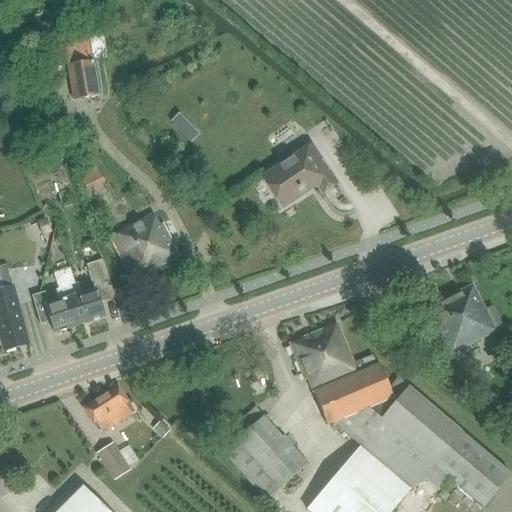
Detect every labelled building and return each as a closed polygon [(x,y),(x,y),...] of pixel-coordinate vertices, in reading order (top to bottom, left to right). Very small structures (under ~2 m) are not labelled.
[(94,62),(107,61),(102,37),(36,51),(42,72),(67,67),(73,102),(100,97),(94,62)] [(232,53),(226,59),(239,73),(245,67),(232,53)] [(322,194),(337,184),(312,145),(264,176),(284,208),(317,187),(322,194)] [(92,182),(109,174),(100,155),(84,162),(92,182)] [(132,281),(179,257),(162,224),(159,226),(153,215),(110,238),(132,281)] [(62,272),(79,326),(104,318),(100,304),(116,299),(103,261),(87,266),(94,290),(82,294),(78,284),(75,285),(70,269),(62,272)] [(79,326),(62,272),(54,274),(58,289),(54,291),(58,302),(48,305),(45,293),(33,296),(41,325),(51,322),(54,334),(79,326)] [(450,355),(496,332),(502,329),(491,308),(485,311),(472,286),(427,310),(450,355)] [(14,287),(0,291),(0,338),(4,352),(29,345),(14,287)] [(392,511),(404,498),(419,480),(439,496),(453,482),(483,507),(510,475),(398,379),(389,389),(380,365),(377,366),(373,357),(354,364),(337,324),(289,344),(304,381),(308,380),(327,427),(333,423),(361,447),(306,511),(392,511)] [(452,376),(440,388),(453,402),(466,391),(452,376)] [(103,434),(132,415),(125,405),(128,403),(118,387),(83,409),(93,425),(96,423),(103,434)] [(265,501),(306,465),(255,408),(235,426),(244,435),(223,453),(265,501)] [(163,439),(171,431),(161,422),(154,431),(163,439)] [(110,450),(99,457),(115,481),(126,474),(130,472),(129,470),(118,454),(114,456),(110,450)] [(108,511),(83,487),(72,499),(59,511),(108,511)]
